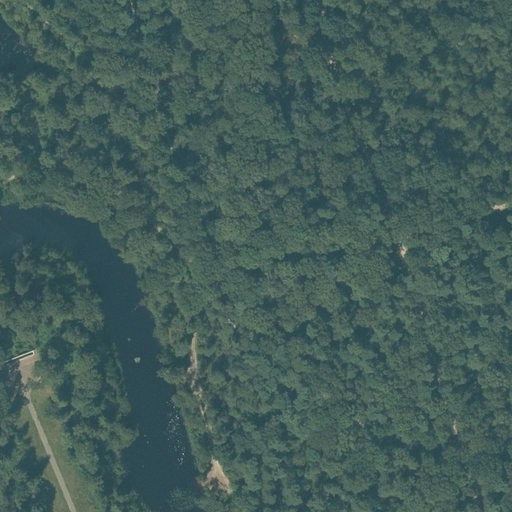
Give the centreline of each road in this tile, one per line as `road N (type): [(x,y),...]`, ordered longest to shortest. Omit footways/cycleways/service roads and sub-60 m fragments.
road 1 (track): [(395,223),(465,511)]
road 2 (track): [(395,223),(325,0)]
